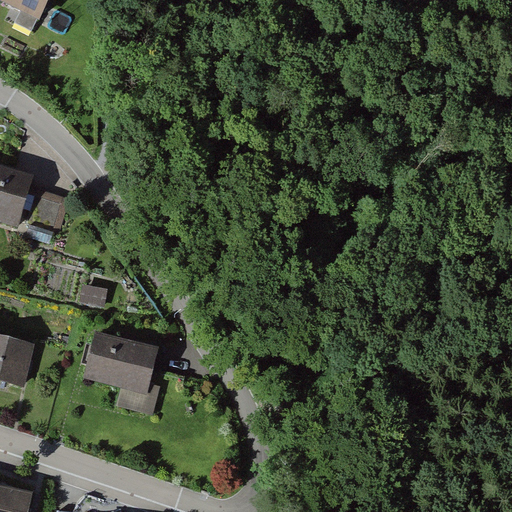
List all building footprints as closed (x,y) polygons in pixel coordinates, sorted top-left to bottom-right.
[(0,0),(0,4),(37,23),(49,0),(0,0)] [(35,178),(0,169),(0,228),(21,234),(35,178)] [(44,336),(0,325),(0,385),(30,393),(44,336)] [(164,349),(94,331),(84,372),(154,390),(164,349)] [(0,511),(25,511),(32,488),(0,479),(0,511)]
